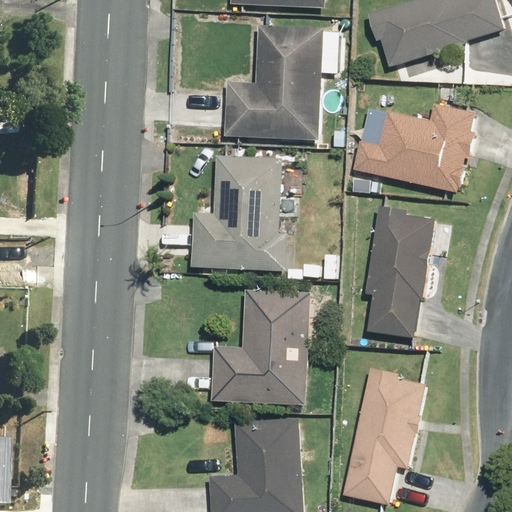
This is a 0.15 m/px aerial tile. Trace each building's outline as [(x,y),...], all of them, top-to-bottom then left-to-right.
[(326,9),(326,0),(232,0),(232,5),(326,9)] [(419,0),(370,15),(378,43),(383,41),(392,70),(470,47),(469,43),(508,31),(498,0),(419,0)] [(321,142),(325,30),(261,27),(259,83),(228,82),(226,139),(321,142)] [(362,142),(356,170),(460,196),(479,117),(436,106),(432,123),(389,113),(381,147),(362,142)] [(196,215),(193,268),(289,272),(290,236),(281,236),(284,161),(218,158),(216,216),(196,215)] [(410,213),(381,209),(369,296),(375,297),(370,334),(416,340),(421,303),(425,304),(437,221),(410,217),(410,213)] [(344,258),(325,256),(323,282),(342,283),(344,258)] [(217,349),(214,402),(308,407),(314,294),(248,290),(245,351),(217,349)] [(403,375),(373,369),(347,497),(393,506),(401,469),(411,472),(429,386),(402,380),(403,375)] [(306,511),(300,419),(236,423),(240,477),(211,478),(213,511),(306,511)]
